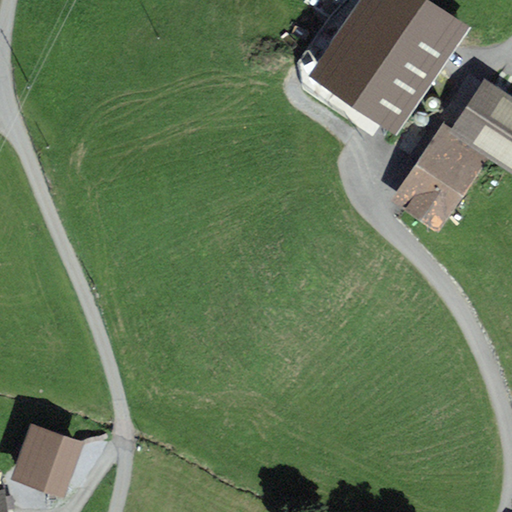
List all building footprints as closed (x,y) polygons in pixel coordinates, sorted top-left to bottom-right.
[(396,133),(470,20),(438,0),(351,0),(304,73),(396,133)] [(511,99),(491,85),(458,136),(511,171),(511,99)] [(491,165),(445,135),(401,204),(447,234),(491,165)] [(77,449),(39,437),(26,476),(64,488),(77,449)] [(0,511),(10,511),(7,494),(0,494),(0,511)]
